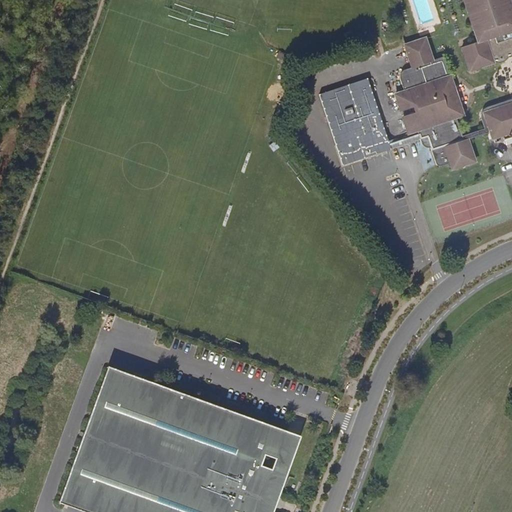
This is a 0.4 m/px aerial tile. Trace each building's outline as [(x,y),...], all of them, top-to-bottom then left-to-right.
[(511,11),(508,0),(463,0),(477,43),(461,49),(469,71),(497,62),(499,63),(503,63),(506,61),(510,58),(511,57),(511,99),(487,107),(483,110),(481,113),(480,115),(481,118),(484,129),(462,136),(456,119),(460,117),(460,109),(458,102),(456,94),(452,85),(447,77),(450,75),(443,57),(433,61),(425,38),(405,45),(412,68),(404,70),(401,72),(400,75),(400,78),(404,91),(394,95),(400,112),(413,107),(415,113),(402,118),(408,135),(417,132),(418,135),(389,144),(391,150),(420,141),(421,142),(429,146),(430,148),(436,165),(437,167),(439,168),(441,167),(450,164),(453,171),(477,162),(468,140),(490,132),(492,140),(511,133),(511,11)] [(391,150),(389,144),(380,118),(377,110),(375,104),(367,79),(319,96),(343,167),(391,150)] [(144,379),(108,366),(98,395),(134,407),(144,379)] [(95,511),(273,511),(301,436),(144,379),(134,407),(98,395),(69,474),(104,487),(95,511)] [(95,511),(104,487),(69,474),(59,503),(84,511),(95,511)]
